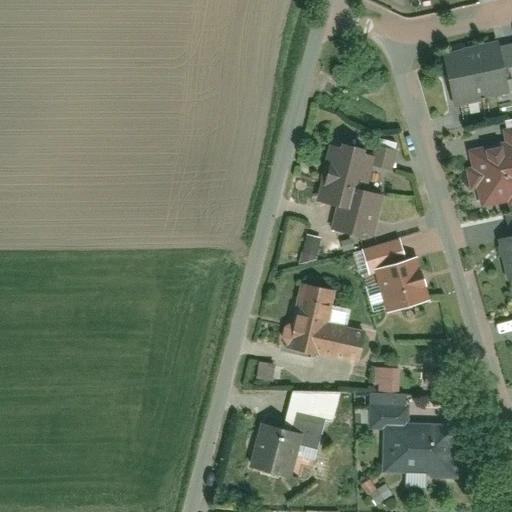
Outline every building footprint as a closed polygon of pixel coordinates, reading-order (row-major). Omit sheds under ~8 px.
[(437,57),(448,115),(508,104),(496,45),(437,57)] [(456,142),(470,189),(511,176),(511,149),(510,144),(511,143),(511,113),(493,119),(496,131),(456,142)] [(367,234),(385,184),(353,172),(363,144),(334,133),(313,187),(331,193),(322,217),(367,234)] [(381,167),(402,168),(403,145),(382,144),(381,167)] [(487,227),(500,270),(511,266),(511,194),(505,197),(511,220),(487,227)] [(379,306),(427,290),(411,241),(401,244),(395,226),(356,238),(379,306)] [(308,259),(324,261),(327,236),(311,234),(308,259)] [(361,318),(347,314),(332,309),(343,270),(290,255),(266,339),(349,362),(361,318)] [(264,361),(264,380),(282,380),(282,362),(264,361)] [(379,367),(379,384),(402,384),(402,367),(379,367)] [(448,465),(454,465),(456,408),(409,407),(409,393),(380,393),(379,463),(448,465)] [(262,409),(247,455),(283,468),(290,449),(305,454),(320,410),(293,400),(287,418),(262,409)]
